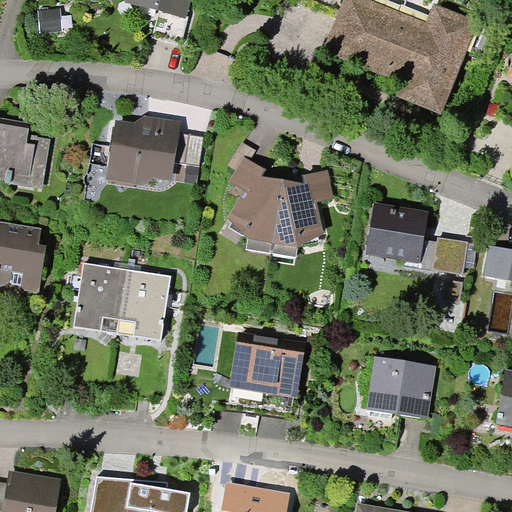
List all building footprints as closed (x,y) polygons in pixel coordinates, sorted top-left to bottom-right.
[(157,12),(150,41),(178,49),(186,19),(177,17),(181,0),(136,0),(135,6),(157,12)] [(359,0),(298,0),(296,7),(334,22),(324,48),(400,79),(401,76),(411,80),(404,96),(435,108),(457,54),(480,63),(490,38),(436,16),(428,36),(357,7),(359,0)] [(51,14),(37,15),(38,34),(53,33),(51,14)] [(26,139),(28,126),(0,121),(0,180),(4,181),(3,186),(8,187),(9,176),(41,182),(48,142),(26,139)] [(197,169),(202,140),(172,135),(172,138),(155,135),(146,124),(135,132),(117,129),(111,169),(128,172),(137,183),(148,175),(165,178),(167,165),(197,169)] [(244,252),(269,256),(280,186),(256,182),(262,173),(245,163),(232,186),(247,195),(231,223),(247,233),(244,252)] [(326,201),(320,175),(302,180),(304,190),(280,186),(269,256),(294,260),(297,241),(315,236),(308,205),(326,201)] [(402,260),(417,262),(420,245),(424,217),(373,209),(366,254),(402,260)] [(37,294),(42,259),(44,251),(36,250),(39,233),(0,226),(0,273),(9,275),(8,283),(10,286),(19,288),(22,292),(37,294)] [(460,277),(465,245),(436,240),(435,247),(420,245),(417,262),(402,260),(401,268),(460,277)] [(511,283),(511,252),(488,248),(482,278),(511,283)] [(71,330),(115,337),(126,272),(81,266),(71,330)] [(169,279),(126,272),(115,337),(159,344),(169,279)] [(268,389),(292,393),(299,347),(240,338),(233,380),(269,386),(268,389)] [(134,400),(150,402),(156,358),(140,355),(134,400)] [(392,406),(425,411),(431,371),(375,362),(366,418),(389,422),(392,406)] [(61,395),(76,398),(81,368),(66,366),(61,395)] [(511,374),(503,373),(497,408),(511,410),(510,423),(511,423),(511,374)] [(6,486),(0,484),(0,511),(52,511),(57,486),(7,478),(6,486)] [(181,507),(184,492),(123,482),(123,483),(102,479),(97,507),(119,510),(121,502),(128,503),(126,511),(200,511),(201,510),(181,507)] [(284,511),(288,494),(226,483),(221,511),(284,511)]
